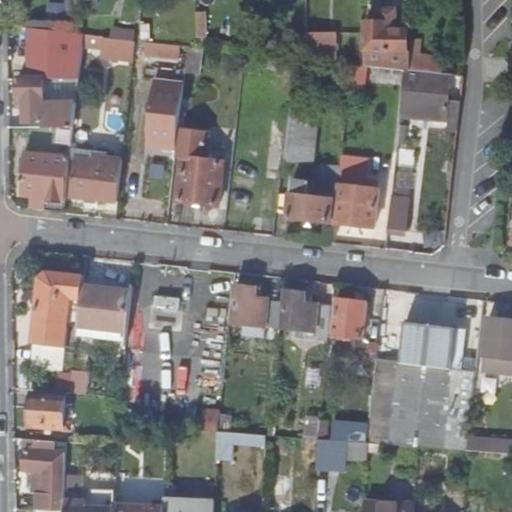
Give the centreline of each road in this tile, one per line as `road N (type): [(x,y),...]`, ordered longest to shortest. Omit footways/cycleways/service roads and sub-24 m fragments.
road 1 (residential): [(451,277),(0,232)]
road 2 (residential): [(472,0),(470,111),(451,277)]
